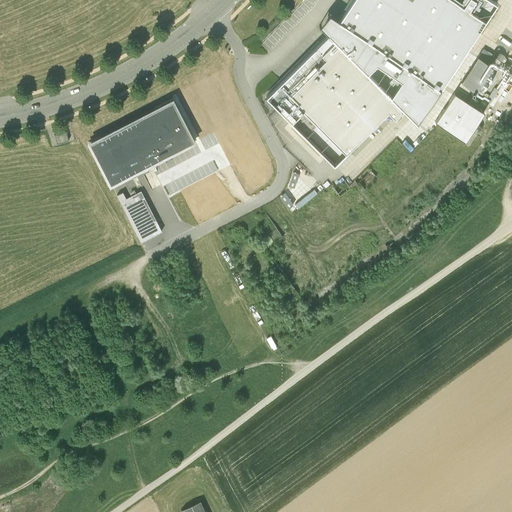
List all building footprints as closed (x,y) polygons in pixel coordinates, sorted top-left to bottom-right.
[(416,122),(417,123),(440,89),(497,3),(493,0),(353,0),(339,21),(333,18),(327,26),(324,30),(323,30),(327,35),(266,96),(278,108),(334,164),(388,110),(395,117),(403,110),(406,106),(418,119),(416,122)] [(484,111),(454,92),(434,122),(464,141),(484,111)] [(166,155),(191,142),(170,102),(88,145),(109,185),(135,171),(137,170),(141,169),(143,167),(166,155)] [(69,140),(66,131),(54,134),(57,143),(69,140)] [(301,206),(318,192),(315,188),(298,202),(301,206)] [(141,242),(161,231),(140,190),(127,198),(120,201),(141,242)] [(120,201),(127,198),(123,191),(117,194),(120,201)] [(283,196),(290,206),(294,204),(287,194),(283,196)] [(181,511),(202,511),(198,502),(181,510),(181,511)]
